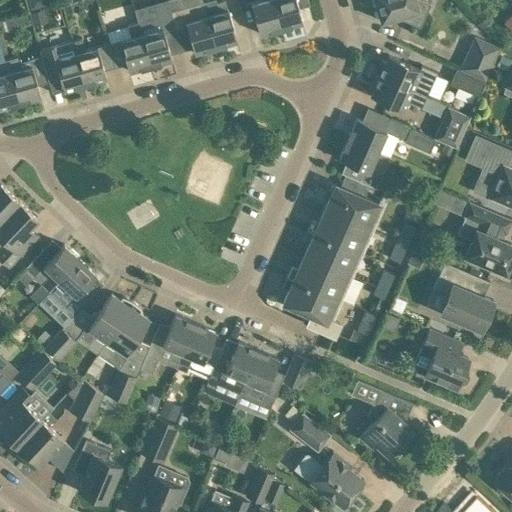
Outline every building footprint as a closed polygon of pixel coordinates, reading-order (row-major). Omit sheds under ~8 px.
[(76,0),(63,4),(66,13),(79,9),(76,0)] [(159,15),(138,21),(150,64),(171,58),(163,30),(175,27),(166,0),(160,0),(155,1),(159,15)] [(215,45),(203,3),(182,9),(179,0),(166,0),(175,27),(186,24),(194,52),(215,45)] [(202,0),(203,3),(215,45),(237,39),(225,0),(202,0)] [(256,0),(250,2),(259,33),(281,27),(273,0),(256,0)] [(273,0),(281,27),(301,22),(297,6),(309,3),(307,0),(273,0)] [(374,0),(380,20),(395,16),(420,26),(430,2),(423,0),(374,0)] [(43,8),(29,12),(33,24),(46,21),(43,8)] [(109,41),(108,41),(114,62),(125,59),(129,70),(150,64),(138,21),(106,30),(109,41)] [(460,67),(485,78),(499,47),(474,36),(460,67)] [(81,37),(72,39),(84,83),(106,77),(102,65),(114,62),(108,41),(97,45),(85,49),(81,37)] [(41,55),(48,80),(60,77),(63,89),(84,83),(72,39),(39,49),(41,55)] [(382,58),(376,72),(426,95),(437,71),(421,64),(420,68),(388,54),(385,60),(382,58)] [(17,55),(7,58),(19,101),(40,95),(37,84),(48,80),(41,55),(29,58),(31,64),(21,67),(17,55)] [(0,106),(19,101),(7,58),(0,59),(0,106)] [(449,82),(479,96),(485,81),(456,68),(449,82)] [(426,95),(376,72),(369,87),(373,88),(370,94),(403,109),(407,100),(421,107),(426,95)] [(464,100),(462,105),(465,110),(471,110),(473,105),(470,100),(464,100)] [(433,136),(456,147),(470,115),(447,104),(433,136)] [(355,117),(347,137),(389,154),(398,137),(404,139),(404,140),(429,151),(435,139),(410,128),(410,126),(367,107),(362,119),(355,117)] [(489,195),(511,204),(511,166),(509,166),(511,159),(511,150),(476,135),(470,147),(475,149),(470,159),(484,165),(480,174),(496,180),(489,195)] [(389,154),(347,137),(339,157),(350,162),(345,173),(375,186),(389,154)] [(444,142),(440,151),(450,155),(453,146),(444,142)] [(0,219),(18,200),(0,183),(0,219)] [(335,183),(324,206),(373,228),(384,204),(335,183)] [(421,187),(414,202),(426,207),(433,192),(421,187)] [(439,187),(433,203),(460,213),(466,197),(439,187)] [(470,255),(469,258),(483,264),(484,261),(505,270),(507,265),(510,266),(511,259),(511,242),(499,237),(502,231),(506,233),(511,219),(511,217),(468,199),(462,214),(465,215),(457,232),(472,238),(465,253),(470,255)] [(18,200),(0,219),(0,256),(9,265),(32,241),(23,232),(36,217),(18,200)] [(324,206),(314,230),(362,252),(373,228),(324,206)] [(405,221),(421,221),(422,209),(405,208),(405,221)] [(388,256),(399,261),(415,226),(404,221),(388,256)] [(314,230),(303,254),(352,275),(362,252),(314,230)] [(51,271),(59,279),(79,258),(63,243),(46,262),(37,253),(24,267),(41,282),(51,271)] [(303,254),(293,278),(341,299),(342,297),(350,301),(355,290),(347,286),(352,275),(303,254)] [(79,258),(59,279),(49,290),(73,313),(90,296),(81,288),(95,273),(79,258)] [(440,310),(480,327),(493,299),(483,295),(490,280),(444,260),(432,288),(447,294),(440,310)] [(383,268),(378,279),(389,284),(394,273),(383,268)] [(341,299),(293,278),(282,301),(309,313),(305,321),(334,334),(339,321),(333,318),(341,299)] [(378,279),(375,286),(386,290),(389,284),(378,279)] [(375,286),(372,292),(383,297),(386,290),(375,286)] [(91,315),(77,336),(88,344),(95,332),(106,339),(132,300),(127,297),(122,295),(119,298),(111,292),(97,312),(94,310),(91,315)] [(106,339),(98,351),(120,365),(118,368),(136,375),(139,367),(149,344),(137,339),(134,337),(148,317),(139,311),(141,308),(137,304),(132,300),(106,339)] [(365,309),(361,319),(371,324),(376,313),(365,309)] [(169,325),(162,343),(172,347),(166,363),(169,364),(176,367),(176,366),(183,352),(195,322),(175,313),(169,325)] [(361,319),(356,329),(366,334),(371,324),(361,319)] [(183,352),(176,366),(186,370),(192,356),(203,360),(211,342),(216,331),(195,322),(183,352)] [(44,345),(57,357),(74,339),(61,327),(44,345)] [(428,327),(411,368),(456,386),(468,356),(457,352),(461,341),(428,327)] [(354,328),(349,338),(362,344),(366,334),(356,329),(354,328)] [(222,346),(213,366),(219,368),(215,378),(240,389),(258,349),(237,340),(232,351),(222,346)] [(149,344),(139,367),(150,372),(160,349),(154,347),(149,344)] [(17,374),(32,387),(56,362),(42,348),(17,374)] [(240,389),(240,390),(260,399),(263,391),(274,396),(284,374),(273,369),(278,357),(258,349),(240,389)] [(294,351),(288,364),(306,372),(312,359),(294,351)] [(0,369),(0,391),(11,380),(0,369)] [(116,397),(125,401),(135,376),(119,369),(108,393),(116,397)] [(69,409),(89,418),(102,392),(81,376),(67,392),(74,399),(69,409)] [(0,420),(0,429),(17,445),(41,419),(25,403),(32,396),(22,387),(0,410),(0,413),(3,417),(0,420)] [(373,446),(375,443),(388,454),(390,453),(394,452),(400,446),(400,441),(408,432),(397,422),(401,414),(406,416),(412,401),(379,387),(367,415),(372,420),(360,434),(373,446)] [(143,408),(155,411),(160,393),(148,390),(143,408)] [(100,403),(99,404),(110,409),(116,397),(108,393),(104,392),(103,394),(100,403)] [(158,413),(175,420),(181,406),(165,399),(158,413)] [(289,428),(317,450),(331,433),(302,411),(289,428)] [(140,451),(162,461),(178,424),(156,414),(140,451)] [(187,427),(198,432),(203,421),(192,416),(187,427)] [(41,419),(17,445),(17,446),(19,444),(39,463),(47,455),(62,469),(73,448),(41,419)] [(222,434),(218,442),(227,445),(230,437),(222,434)] [(106,457),(110,447),(84,437),(82,445),(74,463),(86,468),(77,489),(106,501),(114,483),(121,463),(106,457)] [(222,459),(226,448),(218,445),(214,456),(222,459)] [(293,467),(343,505),(357,487),(355,484),(361,476),(349,467),(351,464),(335,452),(333,449),(322,463),(307,452),(304,452),(293,467)] [(508,463),(494,477),(511,492),(511,453),(505,461),(508,463)] [(135,511),(171,511),(174,504),(179,503),(184,492),(181,488),(182,486),(166,479),(171,468),(158,463),(153,473),(152,473),(135,511)] [(246,494),(261,501),(263,496),(271,478),(274,472),(258,466),(246,494)] [(271,478),(263,496),(277,502),(285,483),(271,478)] [(477,494),(459,511),(496,511),(497,511),(477,494)] [(241,511),(247,500),(234,495),(229,507),(210,499),(204,511),(241,511)]
